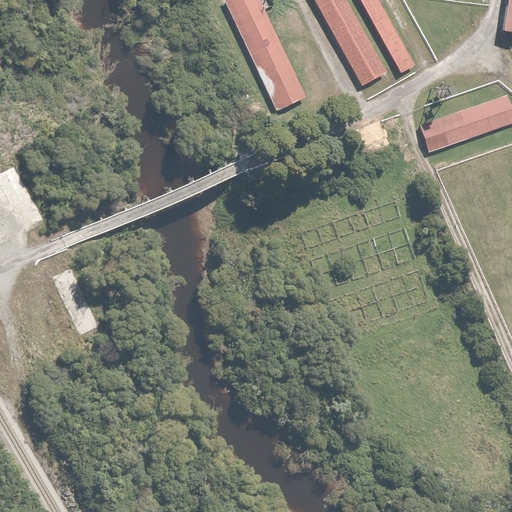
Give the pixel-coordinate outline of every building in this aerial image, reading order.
[(299,99),(255,0),(223,0),(272,111),(299,99)] [(383,70),(344,0),(314,0),(359,83),(383,70)] [(411,65),(375,0),(358,0),(398,72),(411,65)] [(511,0),(500,0),(496,32),(511,33),(511,0)] [(511,116),(504,94),(416,123),(426,151),(511,122),(511,116)] [(97,338),(67,279),(42,291),(72,351),(97,338)]
